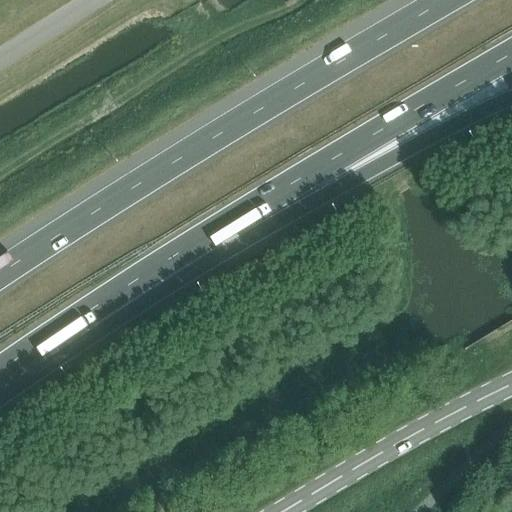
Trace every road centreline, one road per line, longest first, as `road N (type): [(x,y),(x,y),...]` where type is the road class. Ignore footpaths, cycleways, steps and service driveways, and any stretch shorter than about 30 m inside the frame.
road 1 (motorway): [(0,375),(356,145),(511,55)]
road 2 (motorway): [(0,391),(270,224),(511,99)]
road 3 (motorway): [(450,0),(0,276)]
road 4 (secondary): [(285,511),(511,386)]
